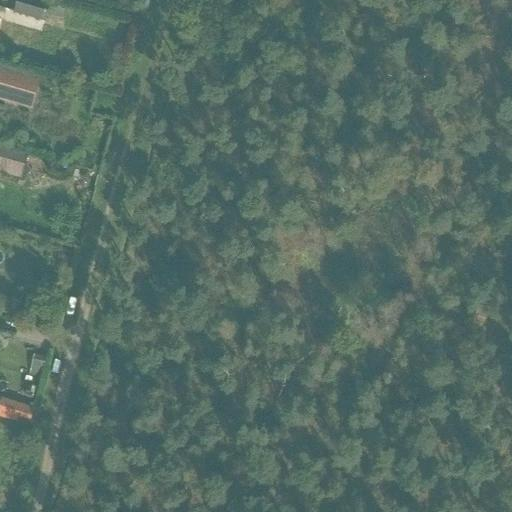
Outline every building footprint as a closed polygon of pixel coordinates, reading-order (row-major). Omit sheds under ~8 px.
[(50,7),(26,0),(17,0),(13,16),(45,25),(47,17),(50,7)] [(107,0),(107,2),(132,10),(132,9),(136,10),(138,6),(133,4),(134,3),(123,0),(107,0)] [(64,11),(50,7),(47,17),(61,21),(64,11)] [(0,102),(31,111),(39,84),(35,82),(37,75),(0,63),(0,102)] [(0,148),(0,174),(21,180),(28,157),(0,148)] [(56,268),(68,271),(71,254),(60,252),(56,268)] [(45,319),(57,322),(60,305),(48,303),(45,319)] [(0,410),(0,417),(28,427),(33,412),(2,403),(0,410)]
